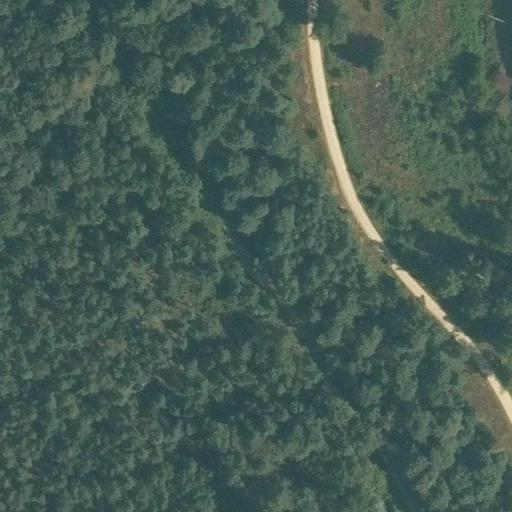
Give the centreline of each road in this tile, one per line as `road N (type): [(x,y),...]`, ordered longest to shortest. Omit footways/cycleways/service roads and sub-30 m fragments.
road 1 (track): [(411,511),(67,0)]
road 2 (unknown): [(74,0),(417,511)]
